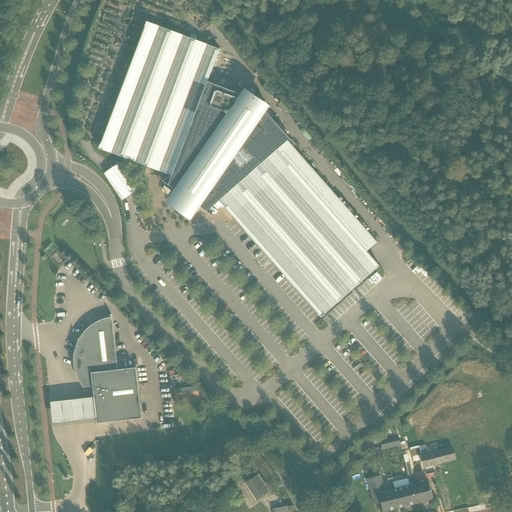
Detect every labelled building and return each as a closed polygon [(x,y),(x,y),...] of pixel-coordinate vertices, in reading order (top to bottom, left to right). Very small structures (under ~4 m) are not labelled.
[(244,230),(321,317),(325,314),(379,266),(367,251),(377,242),(288,141),(290,139),(265,110),(267,107),(245,91),(243,95),(207,82),(220,49),(147,21),(99,149),(103,150),(104,150),(172,176),(168,185),(163,181),(162,181),(177,191),(173,196),(176,198),(173,203),(188,214),(192,209),(195,211),(198,206),(213,216),(213,215),(207,211),(219,201),(244,230)] [(120,163),(104,174),(122,201),(138,190),(120,163)] [(118,370),(111,314),(110,314),(111,320),(107,321),(102,323),(98,324),(94,327),(90,330),(87,333),(83,338),(80,344),(78,349),(77,355),(76,360),(77,365),(78,370),(79,375),(81,379),(84,384),(92,384),(94,394),(108,392),(111,422),(142,418),(136,368),(118,370)] [(200,400),(199,387),(176,388),(176,400),(200,400)] [(97,423),(111,422),(108,392),(94,394),(97,423)] [(91,397),(50,401),(53,423),(94,418),(91,397)] [(405,434),(399,436),(401,446),(406,445),(405,441),(407,441),(405,434)] [(398,436),(381,441),(382,447),(391,445),(392,447),(398,446),(400,445),(398,436)] [(424,467),(455,459),(453,450),(452,446),(420,454),(421,457),(424,467)] [(258,455),(251,461),(258,470),(269,484),(278,478),(259,454),(258,455)] [(409,462),(405,463),(408,474),(409,478),(410,485),(415,504),(418,503),(421,502),(433,499),(430,489),(428,481),(422,483),(420,483),(417,484),(415,484),(412,473),(410,462),(409,462)] [(256,500),(269,492),(258,475),(245,483),(256,500)] [(381,475),(367,479),(370,491),(377,489),(381,502),(383,511),(397,508),(393,490),(391,490),(390,490),(384,492),(383,487),(384,487),(381,475)] [(388,480),(390,490),(391,490),(393,490),(397,508),(415,504),(410,485),(409,478),(408,478),(392,482),(392,479),(388,480)]
